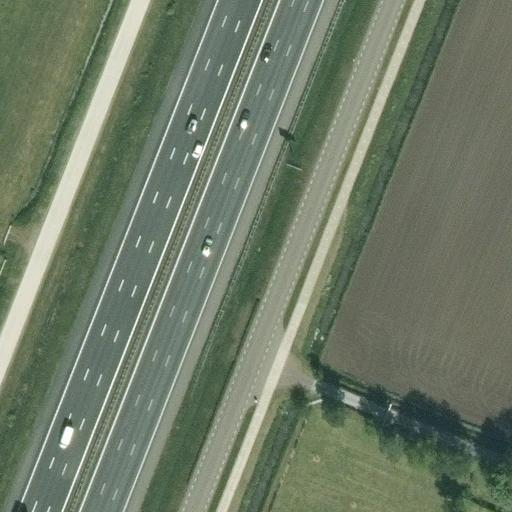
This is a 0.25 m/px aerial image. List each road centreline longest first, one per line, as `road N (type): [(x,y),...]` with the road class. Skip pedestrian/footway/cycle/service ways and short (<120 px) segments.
road 1 (motorway): [(240,0),(40,511)]
road 2 (motorway): [(104,511),(304,0)]
road 3 (unclassified): [(194,511),(393,0)]
road 4 (unclassified): [(0,360),(140,0)]
